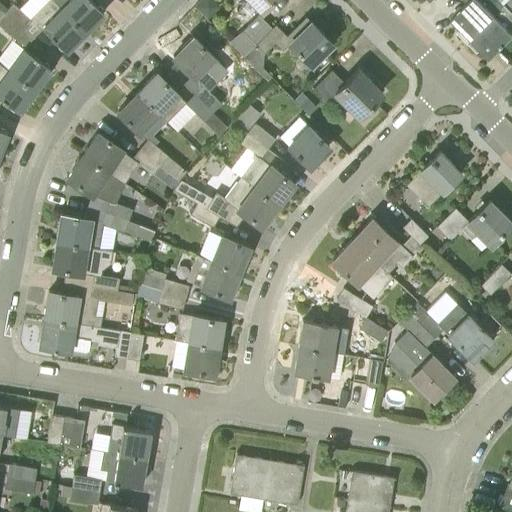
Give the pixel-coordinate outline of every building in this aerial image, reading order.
[(84,30),(53,0),(45,0),(29,17),(12,2),(4,12),(32,37),(43,26),(66,49),(84,30)] [(53,0),(84,30),(103,12),(90,0),(53,0)] [(251,0),(262,10),(271,0),(251,0)] [(500,0),(466,0),(449,17),(469,37),(503,3),(500,0)] [(511,0),(506,0),(503,3),(469,37),(489,57),(511,35),(511,31),(504,22),(511,14),(511,0)] [(0,24),(24,46),(32,37),(4,12),(0,16),(0,24)] [(254,44),(271,27),(257,14),(241,30),(254,44)] [(286,37),(290,41),(288,44),(308,64),(332,40),(311,20),(300,31),(296,27),(286,37)] [(263,66),(264,53),(275,41),(282,34),(273,25),(271,27),(254,44),(243,55),(243,56),(268,79),(272,75),(263,66)] [(254,44),(241,30),(228,40),(243,55),(254,44)] [(193,93),(212,111),(220,103),(207,90),(227,70),(215,58),(192,35),(172,56),(191,74),(182,83),(193,93)] [(49,67),(23,49),(8,69),(34,88),(49,67)] [(8,69),(0,63),(0,95),(18,109),(34,88),(8,69)] [(381,92),(357,68),(343,82),(330,70),(312,88),(326,101),(334,93),(357,116),(381,92)] [(136,92),(159,114),(166,120),(184,102),(185,102),(178,95),(156,72),(136,92)] [(117,111),(140,134),(159,114),(136,92),(117,111)] [(203,120),(212,111),(193,93),(185,102),(184,102),(203,120)] [(308,97),(307,98),(300,105),(309,114),(317,106),(308,97)] [(247,129),(255,119),(243,109),(234,119),(247,129)] [(267,148),(269,146),(275,138),(254,122),(249,129),(246,132),(267,148)] [(308,166),(329,146),(306,123),(286,143),(308,166)] [(159,164),(139,147),(131,157),(122,151),(123,150),(97,132),(82,154),(108,172),(124,182),(137,162),(151,174),(159,164)] [(283,161),(267,148),(246,132),(240,140),(254,152),(252,155),(255,158),(240,176),(251,184),(277,204),(293,182),(276,170),(283,161)] [(154,144),(147,138),(139,147),(159,164),(167,155),(153,144),(154,144)] [(427,205),(440,191),(461,171),(439,149),(405,183),(427,205)] [(108,172),(82,154),(67,177),(93,195),(108,199),(113,201),(124,182),(108,172)] [(260,226),(277,204),(251,184),(240,176),(224,197),(215,191),(212,196),(181,178),(173,188),(197,201),(218,215),(237,225),(244,214),(260,226)] [(103,211),(128,220),(132,208),(113,201),(108,199),(93,195),(89,205),(103,211)] [(511,222),(488,199),(468,220),(455,207),(436,225),(449,238),(461,227),(471,236),(475,232),(488,245),(511,222)] [(212,226),(218,215),(197,201),(189,214),(212,226)] [(89,205),(84,217),(60,213),(56,241),(98,247),(102,223),(134,236),(139,224),(128,220),(103,211),(89,205)] [(412,254),(410,252),(401,244),(400,245),(371,218),(351,238),(387,271),(396,261),(402,266),(412,254)] [(410,234),(419,243),(427,234),(410,218),(402,226),(410,234)] [(208,259),(238,271),(248,246),(218,234),(208,259)] [(392,276),(387,271),(351,238),(332,259),(372,297),(392,276)] [(62,281),(116,289),(117,284),(118,278),(100,274),(104,248),(98,247),(56,241),(51,267),(64,269),(62,281)] [(238,271),(208,259),(196,254),(185,280),(198,285),(198,284),(228,296),(238,271)] [(443,270),(435,262),(431,266),(431,272),(437,277),(443,270)] [(490,293),(511,271),(501,262),(480,284),(490,293)] [(161,290),(165,278),(166,272),(144,266),(143,272),(139,284),(161,290)] [(161,290),(185,297),(188,285),(165,278),(161,290)] [(130,304),(132,292),(116,289),(62,281),(61,292),(48,290),(43,317),(99,326),(101,316),(87,314),(89,298),(130,304)] [(365,316),(372,305),(343,287),(336,298),(365,316)] [(181,309),(185,297),(161,290),(157,302),(181,309)] [(416,319),(434,337),(443,328),(472,357),(491,337),(466,312),(465,312),(455,303),(437,322),(416,301),(406,310),(416,319)] [(416,319),(406,310),(397,320),(401,324),(406,329),(416,319)] [(175,339),(217,346),(222,317),(192,312),(192,314),(178,312),(174,339),(175,339)] [(381,340),(388,328),(366,316),(359,327),(381,340)] [(131,332),(43,318),(39,344),(69,348),(85,351),(87,349),(88,339),(97,340),(96,343),(115,346),(114,355),(126,358),(131,332)] [(434,337),(416,319),(406,329),(424,347),(434,337)] [(298,345),(331,351),(331,350),(335,324),(324,322),(324,321),(315,322),(302,320),(298,345)] [(431,397),(453,375),(431,353),(424,347),(406,329),(394,341),(418,366),(409,375),(431,397)] [(131,332),(126,358),(138,359),(139,353),(142,333),(131,332)] [(217,346),(175,339),(171,362),(184,364),(183,368),(212,373),(217,346)] [(327,374),(331,351),(298,345),(294,370),(327,374)] [(67,348),(55,347),(54,356),(66,358),(67,348)] [(381,360),(369,357),(367,374),(365,383),(378,385),(381,360)] [(0,433),(0,434),(14,435),(21,397),(8,395),(6,406),(0,405),(0,433)] [(59,444),(64,416),(50,414),(46,442),(59,444)] [(64,416),(59,444),(79,447),(83,419),(64,416)] [(117,454),(145,458),(149,430),(126,426),(126,425),(122,425),(121,425),(111,424),(109,436),(106,452),(117,454)] [(117,454),(106,452),(102,451),(99,469),(106,470),(104,480),(140,486),(145,458),(117,454)] [(263,497),(269,461),(235,455),(229,491),(263,497)] [(269,461),(263,497),(296,502),(302,466),(269,461)] [(5,474),(33,478),(35,467),(8,462),(5,474)] [(347,470),(339,468),(338,476),(346,478),(347,470)] [(348,499),(387,505),(391,477),(352,470),(348,499)] [(3,488),(31,492),(33,478),(5,474),(3,488)] [(71,486),(99,491),(101,479),(73,474),(71,486)] [(33,478),(31,492),(39,494),(41,480),(33,478)] [(99,491),(71,486),(69,496),(69,499),(97,504),(99,491)] [(345,499),(338,497),(336,506),(344,507),(345,499)] [(385,511),(387,505),(348,499),(345,511),(385,511)] [(99,511),(135,511),(136,509),(101,503),(99,511)]
